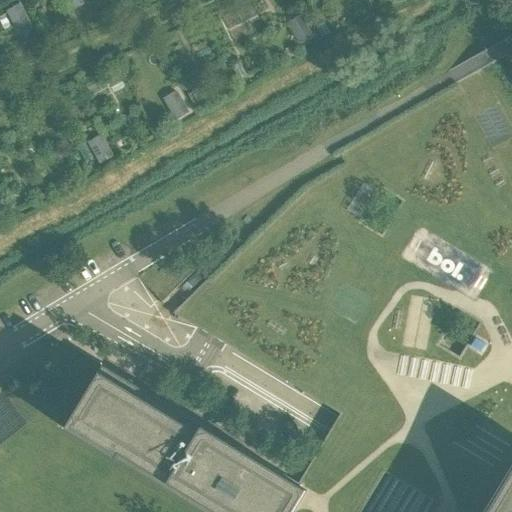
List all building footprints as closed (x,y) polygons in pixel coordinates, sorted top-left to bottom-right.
[(84,0),(68,0),(73,9),(85,2),(84,0)] [(7,11),(18,32),(31,26),(20,4),(7,11)] [(311,35),(300,16),(288,23),(299,42),(311,35)] [(176,91),(164,98),(176,119),(188,112),(176,91)] [(101,135),(89,142),(100,163),(113,156),(101,135)] [(292,511),(301,497),(306,489),(301,486),(302,485),(299,483),(241,448),(240,449),(101,365),(64,426),(63,428),(200,511),(292,511)] [(511,511),(511,465),(483,511),(511,511)]
